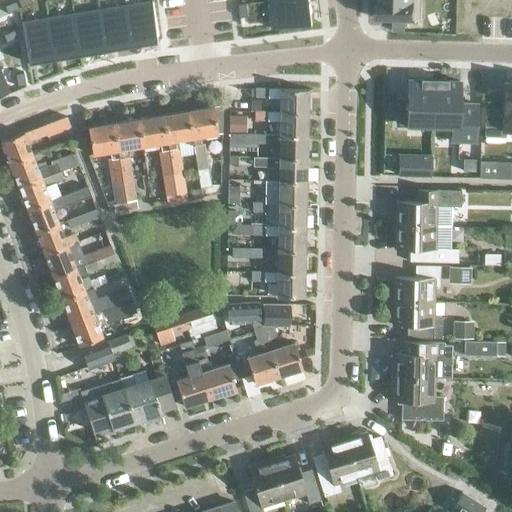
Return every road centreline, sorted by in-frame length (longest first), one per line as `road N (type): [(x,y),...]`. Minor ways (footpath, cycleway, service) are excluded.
road 1 (residential): [(49,485),(334,397),(346,49)]
road 2 (residential): [(0,117),(102,83),(346,49)]
road 3 (residential): [(49,485),(24,325),(0,262)]
road 4 (residential): [(511,55),(346,49)]
